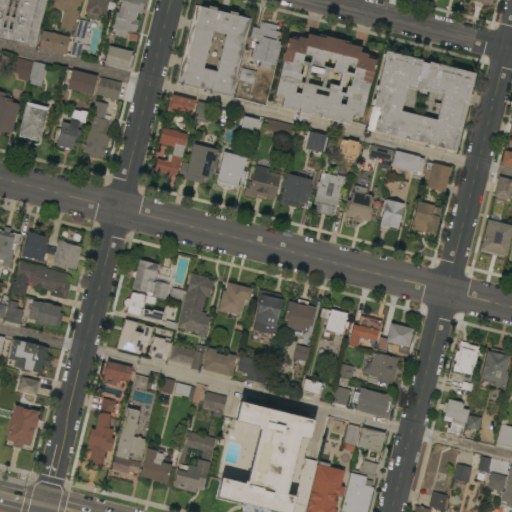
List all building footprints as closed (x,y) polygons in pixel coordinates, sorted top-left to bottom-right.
[(45,0),(34,47),(0,38),(0,0),(45,0)] [(64,10),(53,8),(54,0),(83,0),(83,2),(81,3),(80,7),(79,6),(78,7),(77,7),(77,11),(78,11),(75,27),(72,26),(70,32),(60,30),(64,10)] [(88,0),(109,0),(105,17),(100,15),(99,20),(91,18),(92,14),(86,12),(88,0)] [(113,35),(115,29),(113,29),(117,13),(118,13),(119,8),(120,8),(122,1),(120,1),(120,0),(144,0),(141,14),(137,13),(136,20),(139,21),(137,31),(134,32),(127,30),(126,32),(124,31),(123,38),(113,35)] [(231,97),(176,83),(195,6),(208,9),(209,6),(217,8),(216,11),(229,14),(230,11),(238,13),(237,16),(250,19),(231,97)] [(88,22),(88,23),(89,23),(80,58),(70,55),(79,20),(88,22)] [(261,22),(277,26),(275,31),(280,33),(278,41),(281,42),(275,65),(271,64),(269,70),(259,67),(261,62),(251,59),(256,40),(250,38),(253,27),(259,29),(261,22)] [(38,48),(43,31),(70,38),(65,55),(38,48)] [(371,83),(369,83),(361,117),(352,115),(350,125),(320,118),(321,115),(311,112),(310,115),(281,108),(282,104),(274,102),(283,61),(282,61),(288,38),(298,40),(299,37),(306,39),(307,34),(325,39),(326,36),(350,42),(350,44),(361,47),(360,52),(368,54),(367,58),(376,60),(371,83)] [(132,52),(131,55),(134,56),(130,71),(104,64),(109,46),(132,52)] [(455,152),(452,151),(452,153),(446,152),(447,150),(433,146),(433,148),(419,145),(420,143),(414,141),(413,143),(411,142),(411,141),(410,141),(409,143),(406,142),(407,140),(366,130),(372,107),(373,107),(373,105),(371,105),(373,99),(374,100),(377,90),(375,90),(376,85),(378,86),(379,83),(377,83),(378,78),(380,78),(382,71),(380,70),(381,66),(383,67),(383,65),(382,65),(382,63),(383,63),(384,60),(383,60),(386,51),(422,60),(422,62),(428,64),(429,62),(475,74),(455,152)] [(34,63),(34,62),(47,65),(43,81),(42,81),(41,87),(29,84),(30,78),(29,78),(28,82),(18,79),(19,74),(15,73),(18,58),(34,63)] [(254,84),(239,81),(242,68),(257,72),(254,84)] [(67,89),(68,85),(65,84),(68,70),(72,71),(72,70),(97,76),(93,95),(67,89)] [(122,83),(117,101),(97,96),(101,78),(122,83)] [(0,92),(5,94),(4,98),(13,100),(12,103),(19,104),(18,107),(19,107),(17,115),(16,115),(12,134),(2,132),(2,133),(0,132),(0,92)] [(195,101),(192,117),(176,113),(176,114),(167,112),(169,105),(170,106),(173,95),(195,101)] [(214,106),(210,121),(193,117),(197,101),(214,106)] [(48,108),(41,138),(40,138),(39,142),(18,137),(26,102),(48,108)] [(84,154),(84,152),(83,152),(86,139),(87,139),(92,120),(91,120),(94,108),(103,110),(102,115),(104,115),(103,120),(110,121),(107,135),(109,135),(104,158),(84,154)] [(58,138),(55,137),(57,129),(60,129),(62,122),(70,124),(73,110),(80,112),(81,110),(88,112),(85,124),(79,122),(77,129),(82,130),(79,141),(75,140),(72,150),(56,146),(58,138)] [(240,129),(244,116),(259,120),(256,133),(240,129)] [(269,119),(294,126),(291,137),(266,130),(269,119)] [(504,151),(511,152),(511,135),(509,135),(511,124),(511,167),(501,165),(504,151)] [(170,130),(170,129),(179,132),(187,134),(185,145),(182,158),(181,158),(177,177),(155,171),(155,170),(157,159),(167,161),(170,146),(159,144),(160,140),(159,140),(162,129),(170,130)] [(306,149),(306,147),(305,147),(308,132),(326,136),(326,137),(327,137),(324,151),(323,151),(322,153),(306,149)] [(359,146),(357,157),(345,155),(347,143),(359,146)] [(178,178),(182,162),(188,164),(193,144),(218,150),(211,180),(204,178),(202,184),(178,178)] [(393,151),(391,161),(377,157),(377,160),(368,158),(371,145),(393,151)] [(420,157),(419,158),(424,160),(420,176),(413,174),(413,172),(391,167),(395,151),(420,157)] [(237,187),(231,186),(230,190),(221,188),(222,184),(217,182),(224,152),(246,158),(242,176),(240,177),(237,187)] [(445,193),(427,188),(428,181),(423,180),(428,163),(432,164),(433,163),(451,168),(445,193)] [(244,195),(248,182),(251,183),(256,166),(282,173),(274,201),(266,199),(266,201),(244,195)] [(338,203),(339,203),(338,208),(337,207),(336,210),(333,209),(332,217),(315,212),(317,205),(314,204),(318,187),(316,187),(318,182),(319,182),(322,173),(327,174),(327,172),(333,173),(332,176),(336,177),(337,175),(345,177),(338,203)] [(279,204),(282,194),(287,174),(312,180),(310,188),(311,188),(309,197),(308,197),(306,204),(304,204),(303,207),(298,206),(298,208),(279,204)] [(499,177),(511,180),(511,188),(509,200),(494,196),(499,177)] [(369,222),(362,220),(361,222),(351,220),(352,218),(344,216),(347,205),(346,205),(347,200),(350,201),(352,193),(353,193),(355,186),(367,189),(366,194),(371,196),(371,197),(373,198),(370,208),(373,209),(369,222)] [(398,230),(389,228),(389,229),(380,227),(384,212),(383,210),(384,207),(385,206),(383,205),(384,200),(386,201),(386,200),(404,204),(398,230)] [(434,239),(429,238),(429,239),(425,238),(426,233),(411,229),(418,202),(423,204),(424,202),(429,203),(429,205),(434,206),(434,207),(441,209),(434,239)] [(511,233),(506,257),(498,255),(497,256),(479,252),(481,244),(488,220),(511,225),(511,233)] [(0,229),(4,231),(5,227),(11,229),(10,233),(20,236),(17,252),(14,251),(9,268),(2,267),(3,262),(0,261),(0,229)] [(76,270),(62,267),(61,268),(43,264),(43,261),(35,259),(34,262),(23,259),(23,256),(22,256),(28,232),(50,237),(48,247),(56,249),(58,241),(66,242),(65,244),(81,248),(76,270)] [(135,278),(134,277),(133,276),(133,274),(134,273),(136,272),(139,260),(142,261),(143,261),(147,262),(148,263),(158,265),(155,279),(154,279),(153,283),(155,283),(155,281),(157,282),(157,281),(166,283),(166,284),(169,285),(166,296),(167,296),(167,298),(166,298),(165,300),(151,296),(145,294),(145,293),(132,289),(135,278)] [(67,274),(65,282),(70,284),(66,300),(50,296),(51,292),(45,290),(44,292),(32,289),(34,280),(27,278),(26,285),(28,285),(25,296),(11,293),(13,282),(16,282),(20,262),(67,274)] [(187,291),(191,276),(190,276),(191,274),(208,278),(207,280),(214,281),(210,298),(205,297),(202,312),(206,314),(206,316),(211,318),(206,338),(197,336),(198,333),(192,332),(192,333),(185,331),(185,330),(178,328),(187,291)] [(218,311),(223,291),(225,292),(227,283),(243,287),(244,287),(247,287),(248,288),(253,289),(250,300),(245,298),(242,311),(239,310),(238,316),(218,311)] [(184,291),(181,303),(169,300),(172,288),(184,291)] [(278,295),(277,299),(283,300),(274,335),(272,335),(271,339),(260,336),(261,332),(253,330),(260,304),(256,303),(259,290),(278,295)] [(126,314),(127,313),(126,313),(127,308),(126,307),(124,305),(124,302),(124,301),(126,300),(127,299),(129,299),(131,293),(132,293),(133,293),(133,292),(138,293),(138,294),(156,298),(154,305),(145,303),(143,309),(149,310),(149,311),(152,312),(152,310),(163,313),(161,322),(126,314)] [(10,301),(18,303),(17,309),(23,310),(22,313),(23,314),(21,322),(20,322),(19,325),(5,321),(10,301)] [(59,329),(46,325),(45,326),(34,323),(35,321),(29,319),(34,301),(43,303),(43,301),(53,303),(53,305),(61,307),(59,313),(63,314),(59,329)] [(302,331),(301,335),(290,332),(291,329),(286,327),(288,321),(283,320),(288,302),(298,304),(298,301),(307,303),(306,306),(316,308),(311,327),(309,326),(307,333),(302,331)] [(345,322),(349,323),(347,330),(345,329),(344,333),(343,333),(342,336),(341,337),(329,334),(328,338),(323,337),(327,321),(319,319),(322,309),(330,311),(331,310),(347,314),(345,322)] [(353,325),(358,326),(360,315),(382,321),(379,332),(378,332),(375,345),(370,344),(371,340),(367,340),(367,341),(365,340),(365,339),(364,339),(363,340),(362,339),(362,338),(361,338),(361,339),(359,338),(357,347),(348,345),(353,325)] [(116,349),(121,329),(122,329),(125,320),(137,323),(135,332),(143,334),(145,326),(153,328),(150,338),(149,338),(147,347),(144,347),(143,349),(142,349),(141,355),(116,349)] [(165,330),(167,322),(175,324),(173,332),(165,330)] [(408,348),(391,343),(388,353),(377,350),(380,337),(387,339),(390,324),(398,326),(398,324),(406,326),(405,327),(413,329),(408,348)] [(167,361),(149,357),(154,337),(163,339),(163,338),(170,340),(169,343),(171,344),(167,361)] [(49,349),(47,356),(52,357),(49,368),(44,367),(42,374),(29,371),(29,373),(23,371),(23,369),(14,367),(15,361),(9,360),(9,359),(7,359),(12,339),(49,349)] [(476,355),(477,355),(474,369),(475,369),(473,375),(471,374),(471,375),(470,375),(453,371),(454,365),(455,365),(456,361),(454,361),(456,352),(459,352),(460,347),(459,347),(460,342),(469,344),(469,345),(478,347),(476,355)] [(199,371),(190,369),(191,366),(170,360),(173,346),(195,351),(197,345),(205,347),(199,371)] [(296,345),(310,348),(307,362),(305,362),(304,365),(298,364),(299,360),(293,359),(296,345)] [(202,369),(207,352),(208,348),(216,350),(215,354),(227,357),(228,354),(236,356),(235,359),(236,359),(232,377),(202,369)] [(487,351),(490,352),(491,349),(505,353),(504,356),(509,357),(505,375),(506,375),(503,384),(480,378),(487,351)] [(392,385),(368,379),(369,376),(362,375),(364,368),(366,369),(367,363),(371,364),(374,353),(398,359),(392,385)] [(241,356),(269,363),(264,384),(246,380),(247,374),(237,371),(241,356)] [(128,383),(120,381),(119,383),(117,383),(116,387),(110,385),(111,381),(105,380),(106,377),(103,376),(105,367),(106,367),(108,362),(132,368),(128,383)] [(351,379),(339,377),(341,365),(352,367),(352,368),(354,368),(351,379)] [(148,378),(148,380),(150,380),(148,389),(146,389),(145,390),(132,387),(135,375),(148,378)] [(36,395),(19,392),(22,378),(39,382),(36,395)] [(172,395),(160,392),(163,378),(175,381),(172,395)] [(326,385),(325,388),(321,387),(319,396),(302,391),(305,379),(326,385)] [(227,397),(222,419),(213,417),(214,412),(202,409),(203,404),(192,401),(188,399),(188,397),(174,394),(177,383),(191,387),(191,388),(195,389),(195,391),(205,394),(206,392),(227,397)] [(337,387),(350,391),(346,406),(333,402),(337,387)] [(394,398),(388,418),(384,416),(384,419),(354,410),(356,404),(351,402),(354,392),(358,394),(360,388),(394,398)] [(91,453),(85,451),(91,429),(95,430),(103,398),(116,401),(109,426),(110,426),(109,429),(113,430),(112,435),(112,436),(112,438),(114,439),(111,452),(106,451),(101,469),(88,465),(91,453)] [(462,403),(462,405),(463,405),(462,409),(469,411),(466,422),(465,422),(464,426),(463,426),(461,434),(456,432),(455,435),(446,432),(448,428),(450,429),(451,423),(443,421),(445,413),(443,412),(445,403),(447,404),(448,400),(462,403)] [(277,511),(217,497),(222,478),(244,484),(245,482),(247,482),(260,429),(258,429),(259,426),(236,421),(240,402),(313,421),(309,439),(300,437),(286,495),(295,497),(290,511),(277,511)] [(8,430),(7,430),(10,416),(12,417),(14,406),(16,406),(16,404),(32,408),(31,410),(39,412),(37,419),(39,419),(36,430),(34,429),(30,447),(23,445),(22,449),(12,447),(13,442),(6,441),(8,430)] [(127,408),(140,412),(136,425),(137,425),(136,432),(135,432),(133,437),(137,438),(138,436),(141,437),(141,439),(146,440),(137,475),(133,474),(133,475),(132,475),(130,476),(129,475),(129,474),(127,473),(127,475),(111,472),(114,457),(115,457),(127,408)] [(478,431),(466,428),(469,416),(481,418),(478,431)] [(511,447),(496,444),(502,419),(507,420),(505,426),(511,427),(511,447)] [(360,427),(354,452),(342,449),(348,424),(360,427)] [(385,434),(381,451),(380,451),(380,452),(373,451),(373,453),(370,452),(371,451),(357,447),(362,428),(385,434)] [(216,439),(203,491),(196,489),(195,493),(173,487),(178,471),(180,465),(178,465),(185,438),(187,432),(216,439)] [(167,484),(153,481),(154,480),(140,477),(147,449),(148,449),(149,447),(165,451),(162,462),(161,462),(161,463),(172,465),(167,484)] [(480,457),(491,459),(488,473),(477,471),(480,457)] [(340,511),(351,470),(361,472),(364,461),(378,464),(375,476),(376,476),(367,511),(340,511)] [(306,511),(318,464),(318,465),(319,462),(330,464),(329,467),(344,471),(340,486),(345,487),(343,497),(338,496),(336,502),(337,504),(337,507),(335,508),(335,510),(337,511),(306,511)] [(456,464),(471,468),(468,483),(453,480),(456,464)] [(511,508),(511,466),(509,466),(500,506),(511,508)] [(507,477),(503,493),(487,489),(491,473),(507,477)] [(432,492),(447,495),(443,511),(429,507),(432,492)]
